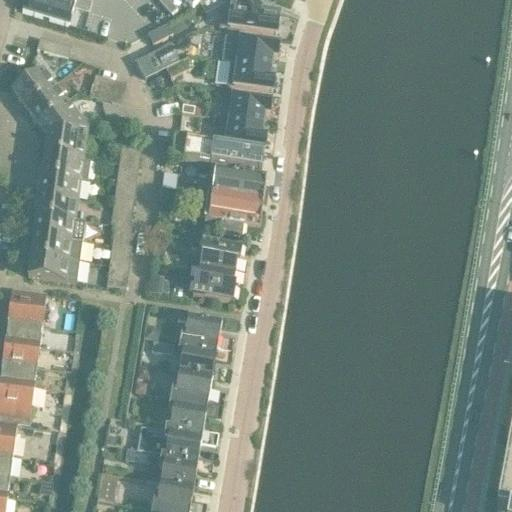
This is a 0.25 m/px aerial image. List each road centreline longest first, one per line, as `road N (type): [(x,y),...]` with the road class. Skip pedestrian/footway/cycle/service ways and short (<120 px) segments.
road 1 (residential): [(233,511),(291,122),(324,0)]
road 2 (primary): [(449,511),(511,171)]
